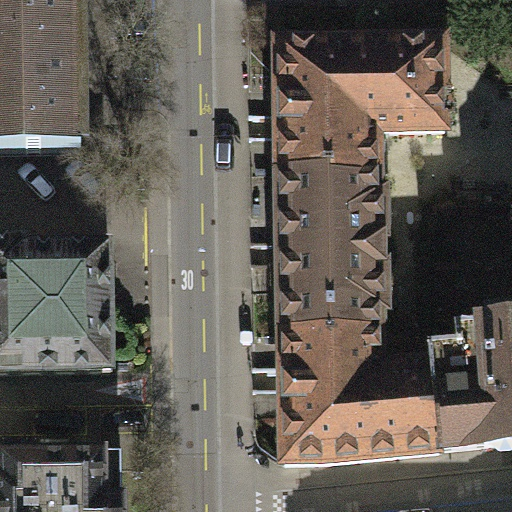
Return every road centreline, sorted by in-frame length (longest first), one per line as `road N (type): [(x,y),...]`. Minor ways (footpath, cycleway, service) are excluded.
road 1 (tertiary): [(188,511),(181,0)]
road 2 (residential): [(511,495),(326,511)]
